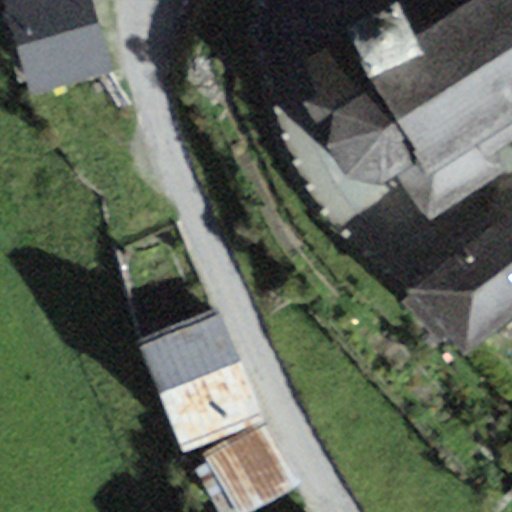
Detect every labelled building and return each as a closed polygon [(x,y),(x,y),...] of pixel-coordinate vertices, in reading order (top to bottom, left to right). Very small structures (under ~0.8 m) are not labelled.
[(111,74),(91,0),(4,0),(30,95),(111,74)] [(511,0),(442,0),(407,21),(422,49),(371,77),(346,31),(300,57),(320,94),(306,103),(348,176),(380,186),(400,174),(428,218),(508,169),(496,150),(511,139),(511,0)] [(397,3),(346,31),(371,77),(422,49),(407,21),(397,3)] [(465,355),(511,317),(511,209),(407,291),(410,295),(403,302),(441,340),(446,335),(465,355)] [(264,414),(218,309),(140,343),(185,448),(264,414)] [(251,511),(301,484),(264,420),(204,454),(209,463),(195,472),(218,511),(235,511),(238,511),(237,511),(251,511)]
